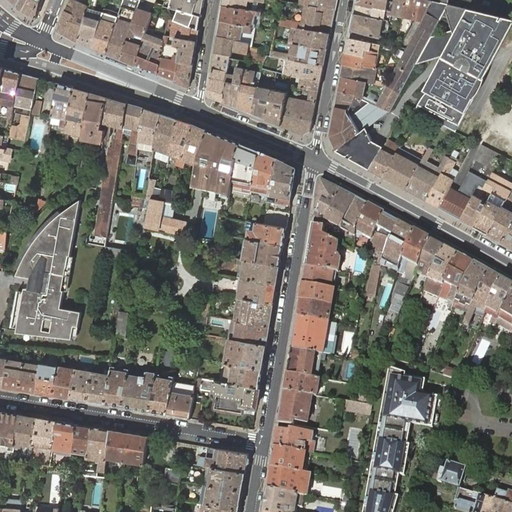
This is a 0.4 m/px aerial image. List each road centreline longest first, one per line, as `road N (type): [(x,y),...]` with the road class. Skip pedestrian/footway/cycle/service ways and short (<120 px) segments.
road 1 (tertiary): [(263,444),(314,157)]
road 2 (residential): [(263,444),(0,399)]
road 3 (tertiary): [(511,266),(314,157)]
road 4 (tertiary): [(192,110),(39,40)]
road 5 (tertiary): [(314,157),(347,0)]
road 6 (tertiary): [(314,157),(192,110)]
